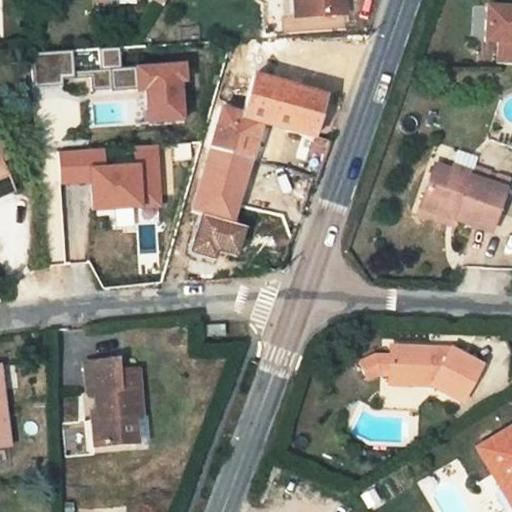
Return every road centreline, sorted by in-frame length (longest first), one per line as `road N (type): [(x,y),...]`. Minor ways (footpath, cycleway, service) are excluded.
road 1 (primary): [(405,0),(308,297)]
road 2 (residential): [(308,297),(0,319)]
road 3 (primary): [(308,297),(225,511)]
road 4 (residential): [(511,304),(308,297)]
